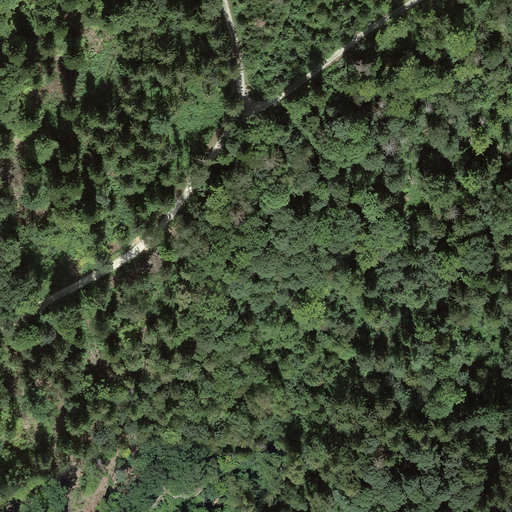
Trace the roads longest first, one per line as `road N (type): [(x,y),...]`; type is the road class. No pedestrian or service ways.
road 1 (track): [(0,325),(135,251),(244,106),(404,0)]
road 2 (track): [(511,171),(446,287),(374,511)]
road 3 (track): [(216,0),(244,106),(291,0)]
